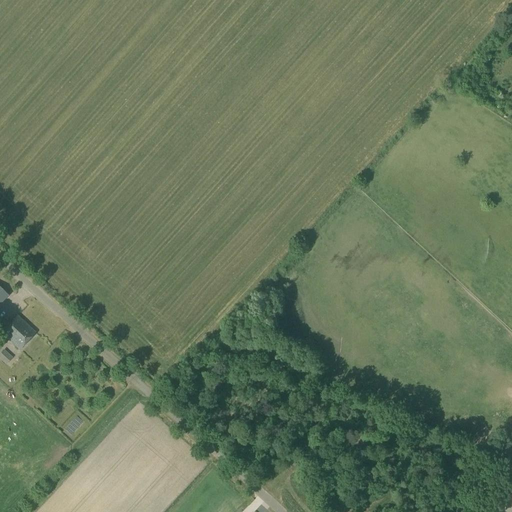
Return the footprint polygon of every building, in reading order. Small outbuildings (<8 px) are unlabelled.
[(0,304),(8,296),(0,287),(0,304)] [(1,310),(7,316),(11,313),(5,306),(1,310)] [(0,333),(18,350),(34,333),(16,316),(0,332),(0,333)] [(0,360),(5,365),(12,358),(3,350),(0,353),(0,360)] [(242,511),(234,502),(223,511),(242,511)]
